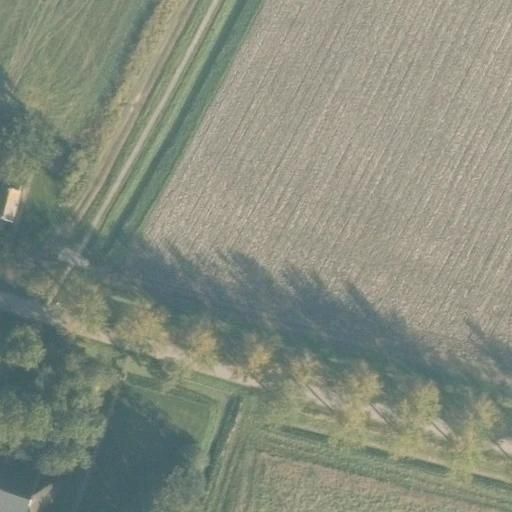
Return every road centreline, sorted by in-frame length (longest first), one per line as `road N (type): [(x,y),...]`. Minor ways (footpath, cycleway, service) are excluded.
road 1 (tertiary): [(511,447),(293,390),(0,299)]
road 2 (track): [(0,280),(32,265),(68,229),(191,0)]
